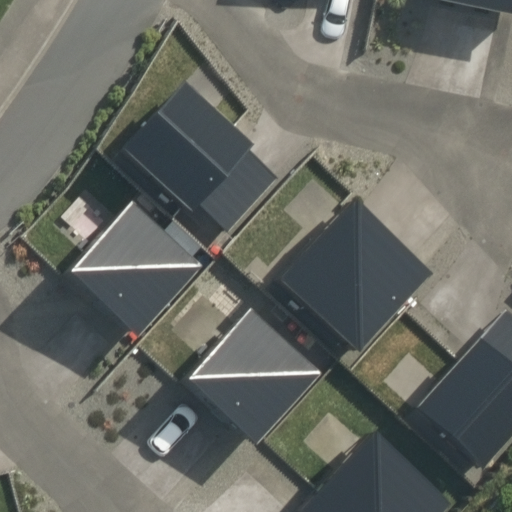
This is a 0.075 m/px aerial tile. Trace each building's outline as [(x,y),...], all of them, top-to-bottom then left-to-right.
[(511,19),(511,0),(416,0),(416,3),(511,23),(511,19)] [(241,149),(170,82),(107,148),(178,215),(241,149)] [(125,332),(189,261),(119,199),(53,268),(125,332)] [(420,276),(338,200),(263,280),(345,356),(420,276)] [(305,375),(235,310),(170,381),(240,445),(305,375)] [(470,472),(511,424),(511,322),(498,310),(469,341),(467,339),(404,409),(470,472)] [(432,511),(439,504),(356,430),(283,511),(432,511)]
